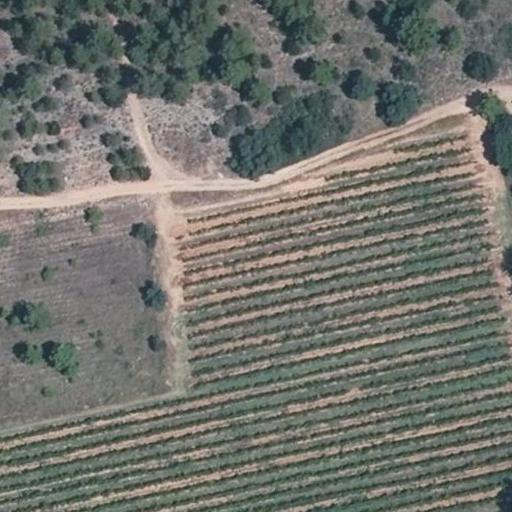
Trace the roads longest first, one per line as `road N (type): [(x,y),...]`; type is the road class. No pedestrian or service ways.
road 1 (track): [(0,207),(257,182),(486,97),(511,95)]
road 2 (track): [(98,0),(156,189)]
